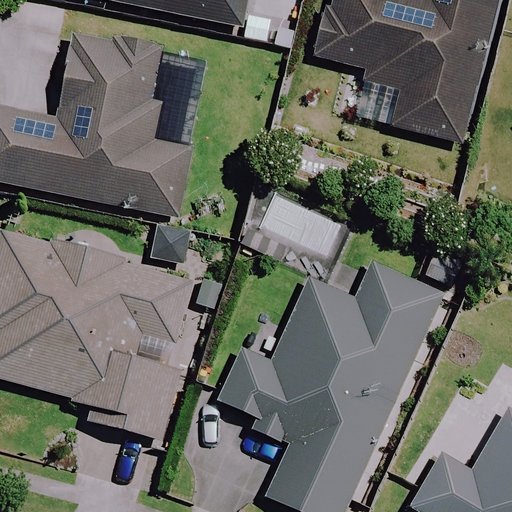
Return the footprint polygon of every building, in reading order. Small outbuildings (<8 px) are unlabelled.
[(85,0),(248,36),(255,0),(85,0)] [(502,0),(334,0),(317,62),(369,76),(366,88),(404,99),(395,130),(461,149),(502,0)] [(162,57),(75,41),(59,127),(0,116),(0,187),(177,220),(189,153),(146,145),(162,57)] [(191,288),(6,236),(0,258),(0,383),(95,410),(90,426),(168,447),(188,375),(169,369),(191,288)] [(348,511),(443,300),(374,269),(357,307),(311,286),(274,370),(244,357),(219,413),(294,447),(269,503),(290,511),(348,511)] [(511,511),(511,419),(481,474),(452,457),(421,511),(511,511)]
